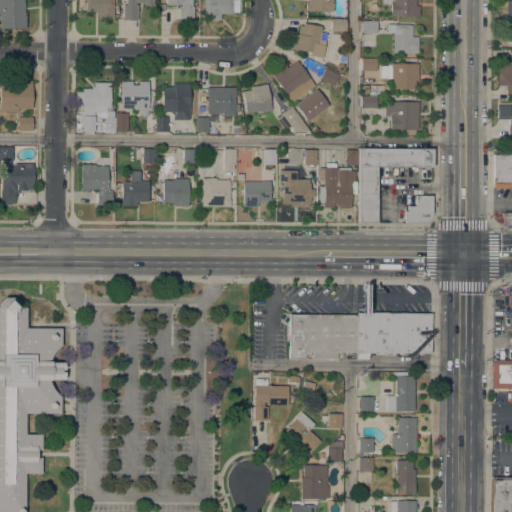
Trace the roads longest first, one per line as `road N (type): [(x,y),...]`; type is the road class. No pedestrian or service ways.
road 1 (primary): [(323,255),(52,253)]
road 2 (residential): [(52,253),(55,0)]
road 3 (residential): [(247,49),(0,50)]
road 4 (primary): [(460,511),(461,366)]
road 5 (primary): [(461,257),(323,255)]
road 6 (primary): [(461,257),(461,128)]
road 7 (primary): [(461,128),(461,0)]
